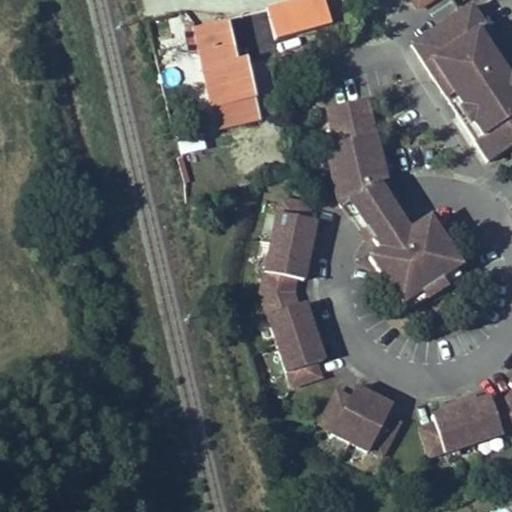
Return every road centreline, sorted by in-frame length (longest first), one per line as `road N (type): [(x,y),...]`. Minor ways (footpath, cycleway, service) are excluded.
road 1 (unknown): [(492,206),(424,189),(370,209),(351,234),(341,310),(358,349),(383,370),(415,379),(486,363),(511,324)]
road 2 (unknown): [(492,206),(419,61)]
